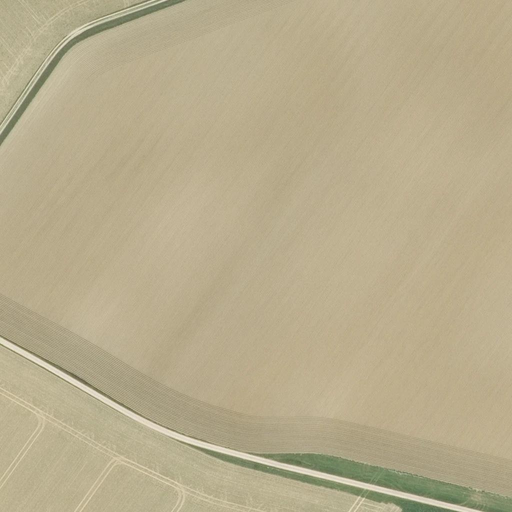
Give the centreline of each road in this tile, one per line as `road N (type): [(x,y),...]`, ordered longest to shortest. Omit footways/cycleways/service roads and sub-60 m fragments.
road 1 (track): [(0,340),(160,428),(475,511)]
road 2 (track): [(0,128),(66,36),(150,0)]
